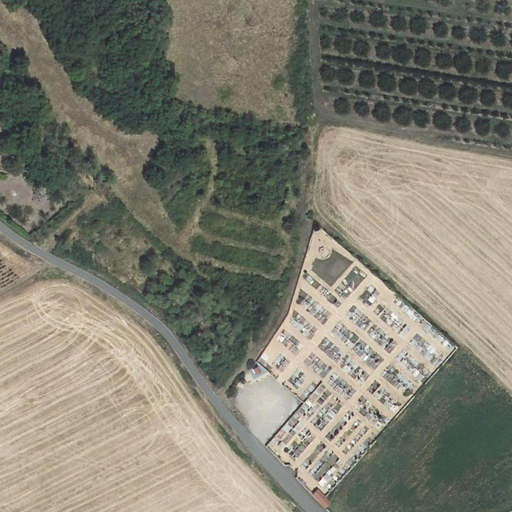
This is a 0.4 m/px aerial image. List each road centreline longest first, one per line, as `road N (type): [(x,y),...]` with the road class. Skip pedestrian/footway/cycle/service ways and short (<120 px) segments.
road 1 (unclassified): [(0,224),(153,318),(317,511)]
road 2 (track): [(217,403),(283,309),(301,239),(304,0)]
